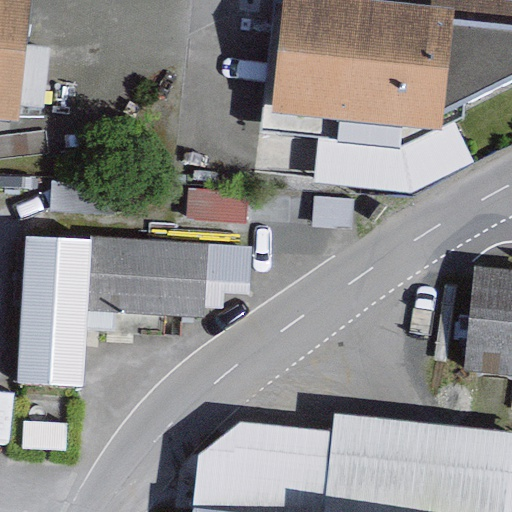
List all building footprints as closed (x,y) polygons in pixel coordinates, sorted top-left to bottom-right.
[(0,0),(0,111),(19,114),(32,0),(0,0)] [(511,71),(511,21),(334,0),(285,0),(275,109),(443,127),(446,110),(511,71)] [(251,267),(25,255),(16,421),(82,424),(87,324),(218,331),(219,314),(248,315),(251,267)] [(511,272),(478,269),(468,370),(511,374),(511,272)] [(194,463),(193,510),(213,511),(506,511),(511,486),(511,439),(341,416),(338,438),(239,427),(194,463)]
